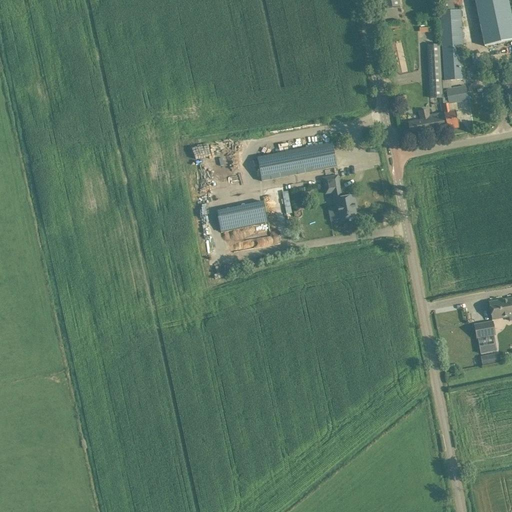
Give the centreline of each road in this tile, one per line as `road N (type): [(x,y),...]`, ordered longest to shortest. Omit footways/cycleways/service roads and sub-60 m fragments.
road 1 (unclassified): [(457,511),(394,154)]
road 2 (unclassified): [(394,154),(362,0)]
road 3 (unclassified): [(394,154),(511,132)]
